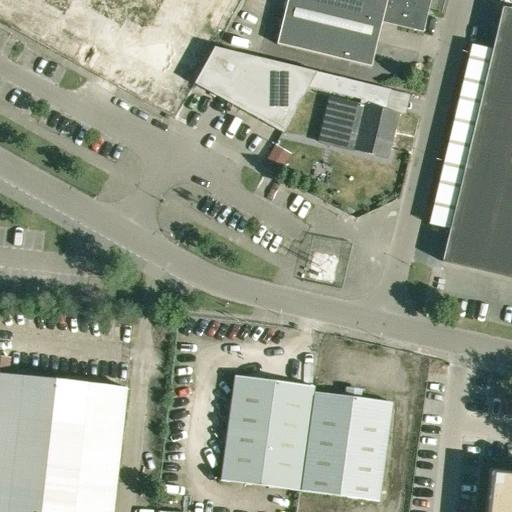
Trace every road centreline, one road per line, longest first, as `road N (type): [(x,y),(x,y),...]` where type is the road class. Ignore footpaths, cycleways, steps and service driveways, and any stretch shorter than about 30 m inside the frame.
road 1 (unclassified): [(384,323),(212,280),(0,163)]
road 2 (unclassified): [(461,0),(384,323)]
road 3 (unclassified): [(384,323),(511,354)]
